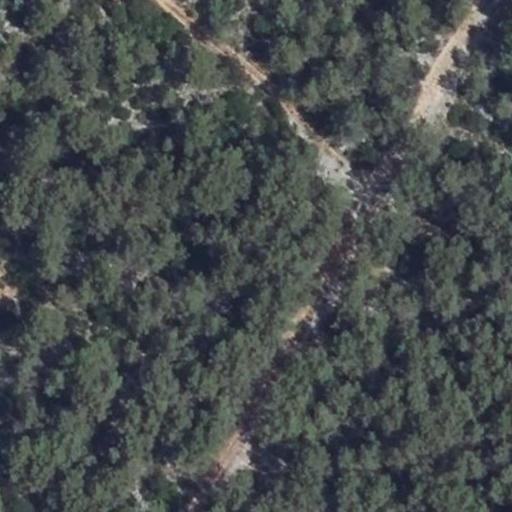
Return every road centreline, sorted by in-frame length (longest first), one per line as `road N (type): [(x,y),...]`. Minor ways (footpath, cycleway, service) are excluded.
road 1 (track): [(480,0),(370,206),(184,511)]
road 2 (track): [(378,184),(267,78),(163,0)]
